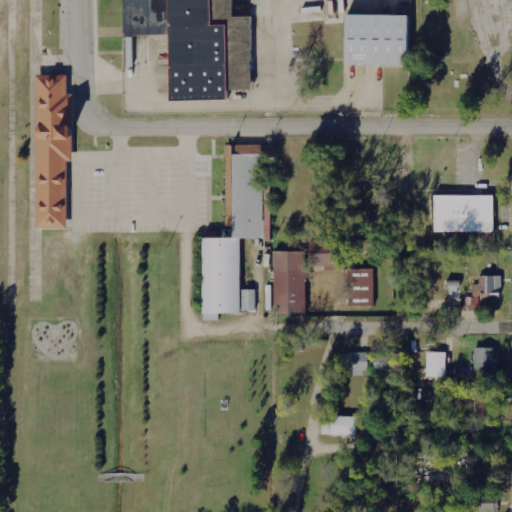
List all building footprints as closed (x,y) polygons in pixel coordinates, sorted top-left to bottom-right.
[(121,0),(122,37),(168,37),(168,103),(227,102),(227,92),(250,92),(249,18),(231,18),(230,0),(121,0)] [(345,17),(345,68),(407,68),(407,17),(345,17)] [(288,23),(288,49),(328,49),(328,23),(288,23)] [(34,76),(34,229),(65,229),(65,161),(70,161),(70,95),(65,95),(65,76),(34,76)] [(224,146),(225,237),(200,238),(201,322),(216,322),(216,313),(253,313),(253,290),(239,291),(238,239),(262,239),(260,145),(224,146)] [(432,229),(432,192),(492,192),(492,229),(432,229)] [(339,269),(339,247),(311,247),(311,269),(339,269)] [(272,251),(272,313),(305,313),(304,251),(272,251)] [(370,270),(345,270),(345,307),(370,307),(370,270)] [(503,276),(481,276),(481,284),(473,284),(474,296),(503,296),(503,276)] [(461,281),(449,281),(449,301),(462,301),(461,281)] [(500,348),(475,349),(475,374),(500,373),(500,348)] [(446,377),(447,352),(427,352),(426,377),(446,377)] [(369,353),(341,353),(341,370),(354,370),(354,374),(369,374),(369,353)] [(358,417),(323,416),(322,435),(357,436),(358,417)] [(477,499),(476,511),(498,511),(498,499),(477,499)]
